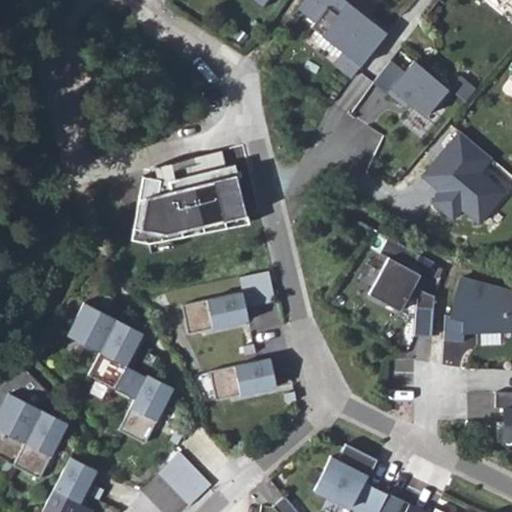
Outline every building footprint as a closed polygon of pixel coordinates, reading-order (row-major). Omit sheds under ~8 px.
[(250,0),(263,10),(270,0),(250,0)] [(384,32),(341,0),(299,0),(294,10),(311,25),(299,38),(350,79),(384,32)] [(456,93),(413,60),(393,91),(432,121),(456,93)] [(161,180),(145,178),(133,245),(153,248),(256,227),(252,214),(258,211),(242,143),(157,168),(161,180)] [(407,280),(415,265),(384,248),(375,263),(383,268),(364,304),(395,322),(403,308),(410,312),(411,318),(428,319),(429,307),(413,300),(415,287),(416,285),(407,280)] [(276,305),(270,271),(240,277),(243,292),(182,303),(187,332),(201,330),(203,338),(254,325),(251,308),(276,305)] [(442,335),(462,336),(463,326),(503,325),(509,309),(511,309),(511,283),(460,272),(449,310),(444,308),(442,335)] [(112,317),(79,302),(65,334),(96,352),(112,317)] [(141,332),(112,317),(96,352),(86,374),(113,388),(125,367),(135,345),(141,332)] [(428,319),(411,318),(408,347),(426,348),(428,319)] [(273,358),(208,371),(215,403),(280,392),(273,358)] [(172,386),(143,373),(115,431),(144,446),(172,386)] [(511,391),(496,391),(495,407),(504,408),(503,439),(511,439),(511,391)] [(0,428),(25,442),(41,409),(9,392),(0,408),(0,428)] [(41,409),(25,442),(13,464),(39,478),(67,422),(41,409)] [(359,511),(377,511),(387,493),(362,480),(365,474),(368,476),(377,459),(345,443),(337,459),(330,456),(314,489),(359,511)] [(180,454),(160,473),(187,505),(210,485),(186,455),(180,454)] [(66,456),(37,511),(70,511),(92,470),(66,456)] [(397,511),(404,499),(388,491),(387,493),(377,511),(397,511)] [(298,511),(284,495),(272,505),(277,511),(298,511)] [(427,511),(409,502),(404,511),(443,511),(435,508),(433,511),(427,511)]
